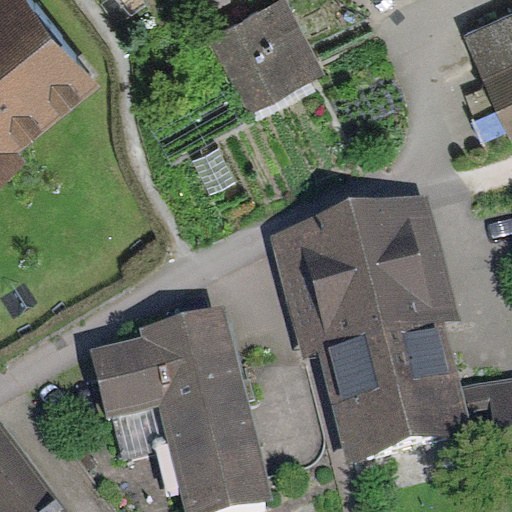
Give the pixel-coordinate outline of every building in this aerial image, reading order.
[(0,0),(0,169),(105,84),(35,0),(0,0)] [(296,0),(286,0),(214,34),(252,115),(332,77),(296,0)] [(511,3),(459,26),(502,124),(511,119),(511,3)] [(419,197),(266,239),(303,369),(313,366),(344,476),(465,443),(439,350),(439,349),(459,344),(419,197)] [(136,346),(85,360),(102,425),(151,413),(177,511),(259,511),(265,511),(236,401),(213,314),(133,335),(136,346)] [(511,392),(486,396),(495,467),(497,484),(511,482),(511,392)] [(49,511),(0,440),(0,511),(49,511)]
